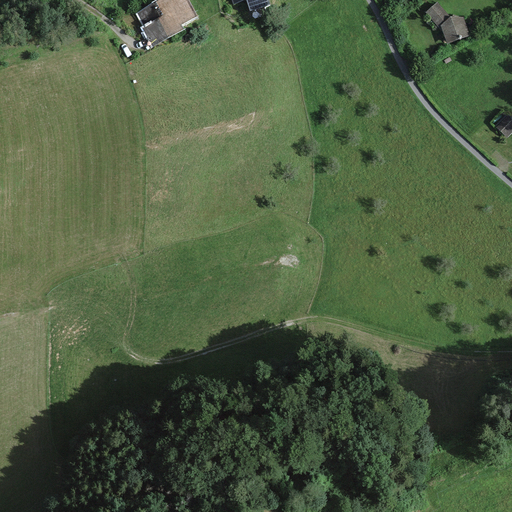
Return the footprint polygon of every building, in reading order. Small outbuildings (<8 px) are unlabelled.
[(187,0),(166,0),(138,15),(154,46),(184,31),(182,26),(197,18),(187,0)] [(243,0),(248,13),(268,7),(265,0),(229,0),(231,3),(240,0),(243,0)] [(397,0),(383,0),(391,11),(401,5),(397,0)] [(441,29),(448,43),(467,37),(462,20),(451,21),(437,2),(427,11),(441,29)] [(500,130),(508,136),(511,130),(511,121),(508,119),(500,130)]
